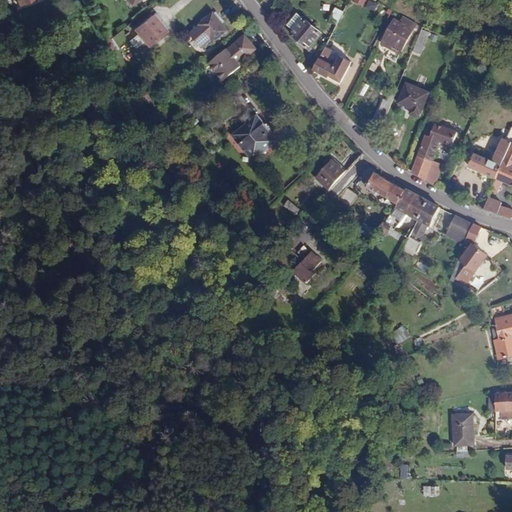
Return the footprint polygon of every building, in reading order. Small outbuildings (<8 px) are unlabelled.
[(338,22),(344,13),(335,8),(328,21),(337,25),(338,22)] [(150,15),(133,30),(146,46),(164,32),(162,30),(167,27),(156,13),(151,16),(150,15)] [(200,26),(190,33),(201,47),(211,39),(213,42),(227,31),(214,14),(200,25),(200,26)] [(322,36),(298,15),(288,27),(294,33),(292,36),(309,51),(322,36)] [(406,46),(416,25),(402,18),(401,21),(404,23),(403,25),(400,24),(395,21),(383,46),(392,50),(401,55),(406,46)] [(429,33),(420,30),(414,45),(412,50),(420,54),(429,33)] [(208,64),(228,86),(236,79),(231,73),(240,66),(238,63),(256,49),(245,36),(227,50),(226,49),(208,64)] [(109,38),(104,41),(110,51),(116,48),(109,38)] [(336,80),(340,82),(351,62),(340,57),(336,65),(327,59),(331,51),(329,49),(325,47),(320,57),(313,69),(328,78),(330,74),(336,78),(336,80)] [(430,95),(406,83),(397,103),(410,109),(408,114),(417,118),(419,113),(420,115),(430,95)] [(159,109),(152,99),(149,102),(155,111),(159,109)] [(371,129),(379,132),(390,105),(383,102),(371,129)] [(258,117),(233,137),(254,162),(278,143),(258,117)] [(170,135),(175,131),(171,125),(166,128),(170,135)] [(425,135),(410,174),(436,187),(443,165),(435,162),(441,144),(452,149),(457,134),(436,125),(431,138),(425,135)] [(504,162),(511,143),(506,140),(504,139),(494,162),(488,159),(489,156),(479,152),(478,155),(475,154),(469,170),(495,181),(504,162)] [(511,142),(511,143),(504,162),(495,181),(491,190),(498,194),(503,183),(511,187),(511,142)] [(316,178),(330,190),(346,173),(332,160),(316,178)] [(374,221),(382,226),(389,214),(391,215),(405,190),(376,172),(367,187),(377,194),(378,192),(390,199),(374,221)] [(428,201),(406,189),(405,190),(391,215),(389,214),(382,226),(379,230),(386,234),(391,227),(395,230),(407,213),(418,219),(428,201)] [(489,197),(484,210),(498,214),(501,206),(502,204),(489,197)] [(299,210),(287,201),(284,206),(295,215),(299,210)] [(428,201),(418,219),(430,226),(439,207),(428,201)] [(511,219),(511,217),(511,209),(501,206),(498,214),(511,219)] [(473,224),(456,216),(449,231),(467,239),(473,224)] [(481,228),(473,224),(467,239),(467,240),(474,243),(481,228)] [(411,231),(408,238),(421,245),(426,234),(414,227),(411,231)] [(475,246),(481,250),(490,231),(483,228),(475,246)] [(466,265),(454,277),(462,284),(473,272),(474,272),(487,256),(473,245),(461,262),(466,265)] [(293,272),(290,270),(278,284),(279,285),(284,289),(288,285),(297,275),(307,283),(314,276),(311,272),(321,261),(312,254),(302,265),(301,264),(293,272)] [(297,293),(288,285),(284,289),(279,285),(271,296),(284,307),(297,293)] [(493,332),(500,361),(511,357),(511,316),(496,321),(499,330),(493,332)] [(404,330),(393,337),(398,345),(409,338),(404,330)] [(511,393),(496,395),(498,413),(503,413),(503,418),(511,417),(511,393)] [(498,413),(496,395),(490,395),(491,414),(498,413)] [(474,416),(453,417),(454,448),(457,448),(457,452),(467,451),(467,448),(476,447),(475,416),(474,416)] [(408,480),(408,460),(400,460),(399,480),(408,480)] [(439,488),(423,489),(423,496),(439,495),(439,488)]
